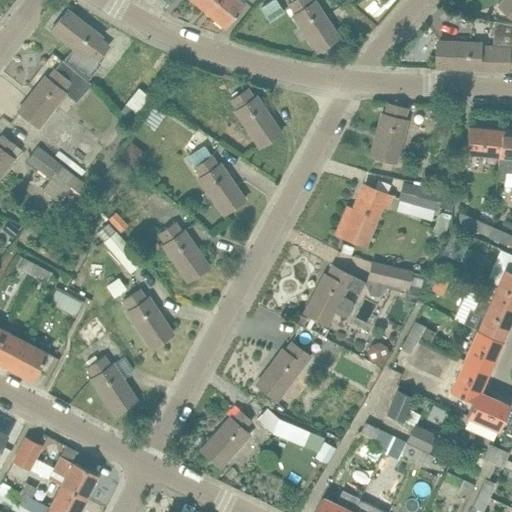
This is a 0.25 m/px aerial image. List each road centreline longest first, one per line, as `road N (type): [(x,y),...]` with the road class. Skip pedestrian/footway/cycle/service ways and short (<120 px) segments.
road 1 (residential): [(145,463),(353,82)]
road 2 (residential): [(353,82),(245,61),(108,0)]
road 3 (unclassified): [(145,463),(0,386)]
road 4 (residential): [(511,89),(353,82)]
